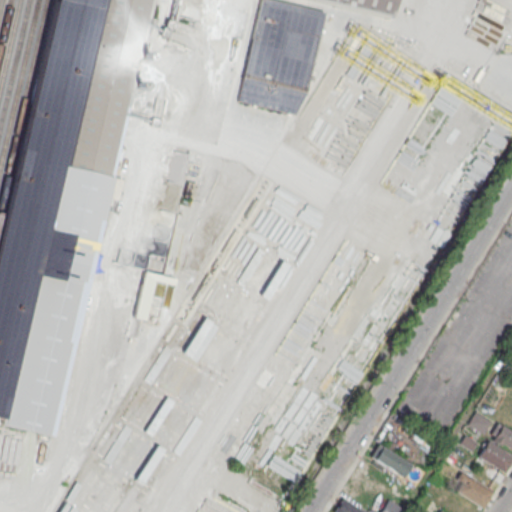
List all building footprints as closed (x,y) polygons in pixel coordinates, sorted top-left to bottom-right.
[(52,0),(0,225),(0,423),(49,435),(88,445),(90,444),(122,362),(132,318),(145,321),(154,278),(159,278),(190,149),(141,137),(110,266),(90,260),(85,283),(36,271),(61,165),(106,176),(147,0),(320,0),(388,17),(391,0),(52,0)] [(324,11),(277,0),(258,0),(236,100),(293,114),(304,92),(317,34),(319,35),(324,11)] [(511,0),(477,0),(511,20),(511,0)] [(401,203),(382,190),(373,202),(392,216),(401,203)] [(511,426),(498,418),(507,404),(511,407),(511,426)] [(511,451),(490,438),(499,423),(511,431),(511,451)] [(479,456),(487,442),(511,457),(504,472),(479,456)] [(401,478),(410,464),(381,445),(372,459),(401,478)] [(457,491),(466,476),(490,492),(482,506),(457,491)] [(348,494),(357,480),(382,495),(373,509),(348,494)] [(388,494),(404,504),(412,490),(396,481),(388,494)] [(333,511),(342,497),(364,511),(333,511)]
